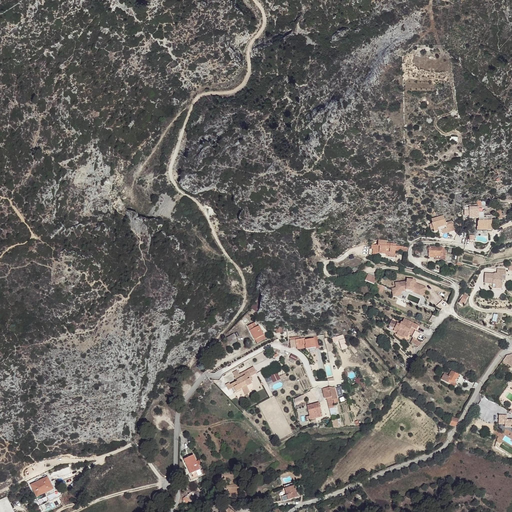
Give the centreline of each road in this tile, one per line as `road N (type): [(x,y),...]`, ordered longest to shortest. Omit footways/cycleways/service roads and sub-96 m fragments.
road 1 (residential): [(291,511),(435,453),(510,346)]
road 2 (unknown): [(510,346),(451,310),(422,347),(404,347)]
